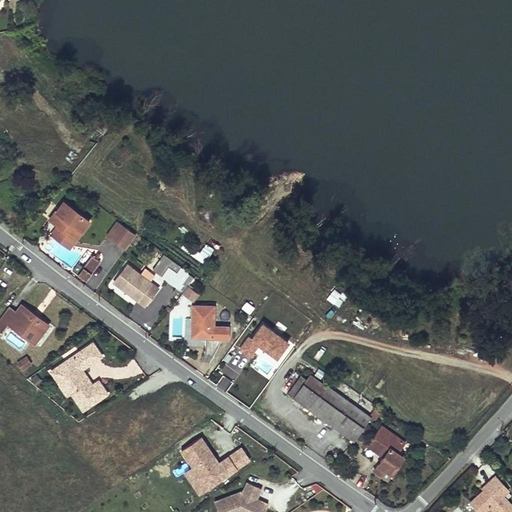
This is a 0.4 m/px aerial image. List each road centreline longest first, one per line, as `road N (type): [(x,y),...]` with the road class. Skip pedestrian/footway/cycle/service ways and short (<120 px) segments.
road 1 (unclassified): [(0,235),(381,511)]
road 2 (unclassified): [(511,397),(410,511)]
